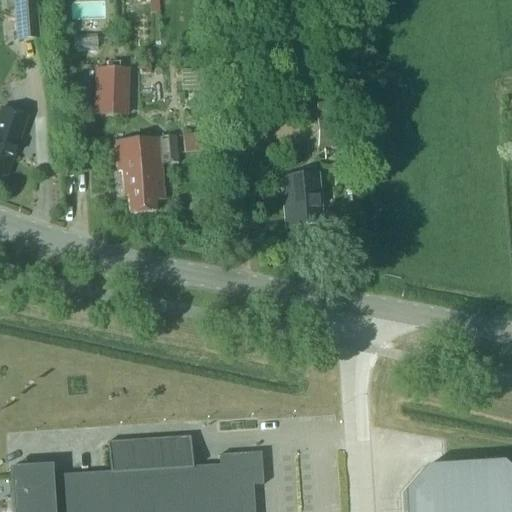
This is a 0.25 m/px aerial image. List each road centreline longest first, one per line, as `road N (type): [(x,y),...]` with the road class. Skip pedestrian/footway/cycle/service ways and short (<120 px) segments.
road 1 (secondary): [(365,305),(91,252),(0,223)]
road 2 (unclassified): [(361,511),(354,359),(365,305)]
road 3 (secondary): [(511,335),(365,305)]
